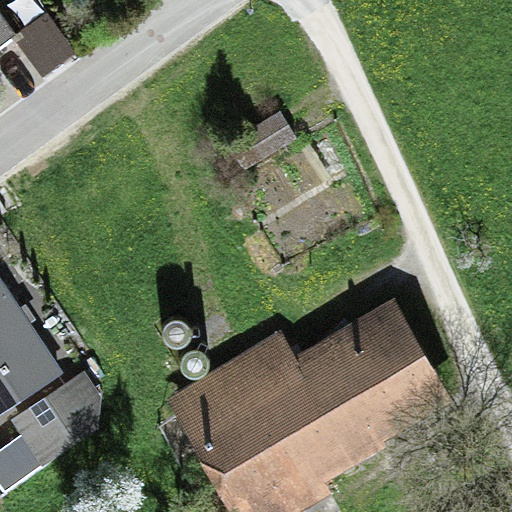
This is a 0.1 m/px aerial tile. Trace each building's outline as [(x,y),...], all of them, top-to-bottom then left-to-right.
[(0,41),(11,35),(0,18),(0,41)] [(279,111),(229,139),(245,166),(295,138),(279,111)] [(0,281),(0,407),(58,369),(0,281)] [(282,333),(175,395),(242,511),(279,511),(324,486),(308,459),(428,390),(388,322),(330,355),(335,362),(308,377),(282,333)] [(70,384),(19,416),(45,457),(95,425),(70,384)] [(508,511),(503,501),(480,511),(508,511)]
